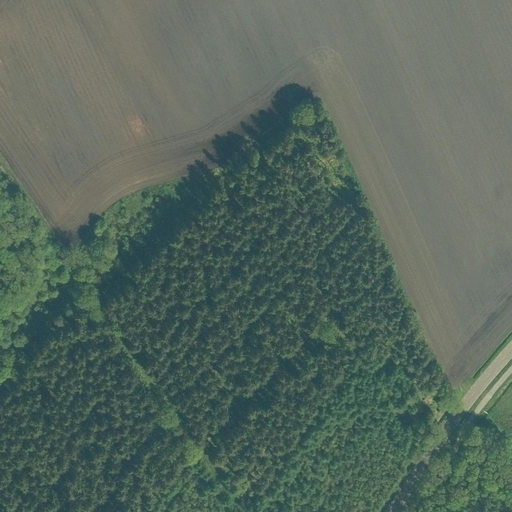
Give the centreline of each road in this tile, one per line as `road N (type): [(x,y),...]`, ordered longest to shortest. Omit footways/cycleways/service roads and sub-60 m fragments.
road 1 (track): [(193,448),(68,265),(110,207)]
road 2 (tertiary): [(391,511),(511,348)]
